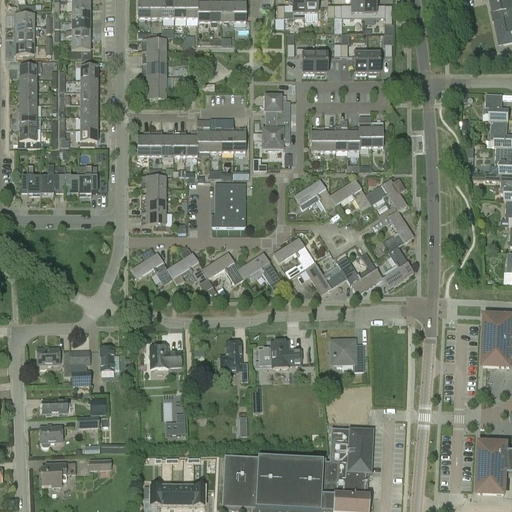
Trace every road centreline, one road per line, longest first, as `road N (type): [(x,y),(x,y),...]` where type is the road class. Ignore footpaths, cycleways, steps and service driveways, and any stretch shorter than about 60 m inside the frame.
road 1 (residential): [(430,311),(206,322),(95,309)]
road 2 (residential): [(22,511),(15,332),(75,331),(95,309)]
road 3 (tertiary): [(430,311),(425,87)]
road 4 (tertiary): [(415,511),(430,311)]
road 5 (residential): [(301,108),(379,108),(379,89),(301,88),(301,97)]
road 6 (residential): [(120,244),(264,243),(280,232)]
road 7 (residential): [(280,232),(280,187),(297,174),(301,108)]
road 8 (residential): [(121,119),(244,113)]
road 9 (residential): [(120,221),(13,221),(0,212)]
